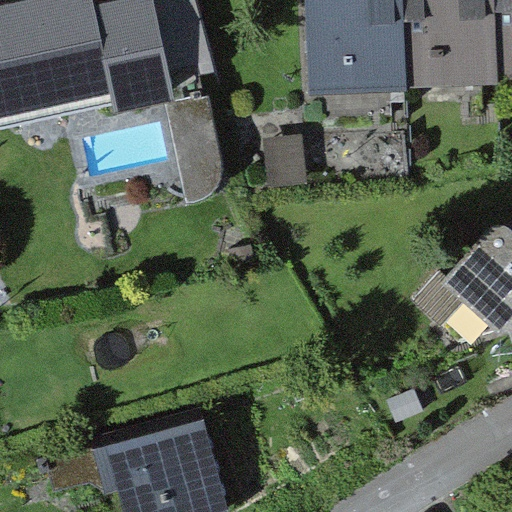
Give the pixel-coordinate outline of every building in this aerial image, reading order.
[(90,0),(69,0),(0,14),(0,123),(111,101),(114,117),(168,107),(162,80),(218,74),(197,0),(149,11),(146,1),(93,12),(90,0)] [(392,0),(299,0),(307,104),(400,96),(392,0)] [(484,0),(404,0),(413,96),(492,90),(484,0)] [(511,0),(498,0),(505,89),(511,88),(511,0)] [(209,92),(168,102),(191,196),(232,185),(209,92)] [(504,357),(511,350),(511,244),(505,236),(444,290),(504,357)] [(219,511),(198,429),(83,459),(94,501),(117,495),(121,511),(219,511)]
